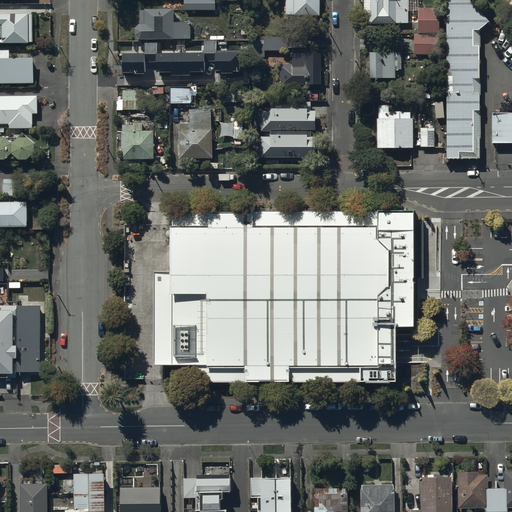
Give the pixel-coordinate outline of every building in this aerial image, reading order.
[(214,0),(183,0),(183,8),(215,8),(214,0)] [(320,0),(285,0),(286,16),(321,15),(320,0)] [(362,0),(363,20),(370,20),(370,21),(408,21),(407,0),(362,0)] [(473,0),(448,0),(448,154),(479,154),(479,26),(489,17),(473,0)] [(172,19),(172,6),(143,5),(143,9),(139,9),(139,21),(138,21),(138,22),(137,22),(136,23),(136,24),(135,24),(135,25),(135,26),(134,27),(134,28),(134,29),(134,30),(134,31),(135,31),(135,32),(135,33),(136,34),(137,35),(137,36),(138,36),(139,37),(140,37),(190,36),(190,19),(172,19)] [(439,7),(418,8),(419,32),(439,32),(439,7)] [(0,41),(29,41),(29,39),(33,39),(33,11),(0,10),(0,41)] [(439,34),(414,34),(414,54),(439,54),(439,34)] [(265,56),(265,49),(288,49),(288,46),(300,46),(300,35),(252,35),(252,56),(265,56)] [(138,60),(134,60),(134,78),(182,78),(182,74),(190,74),(190,58),(202,58),(202,44),(186,44),(186,41),(142,41),(142,43),(138,43),(138,60)] [(0,81),(34,81),(34,54),(9,54),(9,48),(0,47),(0,81)] [(400,50),(368,50),(368,77),(395,77),(395,69),(401,69),(400,50)] [(320,83),(320,52),(292,52),(292,64),(280,64),(280,78),(282,78),(282,83),(320,83)] [(195,85),(169,86),(170,101),(191,101),(191,94),(196,94),(195,85)] [(240,88),(223,88),(223,102),(240,102),(240,88)] [(142,89),(122,89),(122,107),(142,107),(142,89)] [(38,93),(0,93),(0,121),(9,122),(9,127),(33,126),(32,111),(38,111),(38,93)] [(269,136),(261,136),(260,157),(315,158),(315,137),(311,137),(311,130),(314,130),(315,112),(310,112),(310,102),(271,102),(271,110),(260,110),(260,132),(269,132),(269,136)] [(379,118),(377,118),(377,147),(414,147),(413,117),(411,117),(411,112),(400,112),(400,111),(390,111),(390,105),(379,105),(379,118)] [(190,123),(180,123),(180,157),(213,157),(212,109),(190,109),(190,123)] [(511,109),(492,110),(492,140),(511,139),(511,109)] [(120,130),(121,159),(154,159),(154,131),(143,131),(143,123),(134,123),(134,125),(123,125),(123,130),(120,130)] [(435,128),(421,128),(421,146),(435,146),(435,128)] [(0,155),(1,155),(2,155),(3,155),(4,155),(5,155),(6,154),(7,154),(8,153),(9,152),(10,151),(11,151),(11,150),(12,149),(12,148),(12,147),(13,146),(13,147),(13,148),(14,149),(14,150),(15,151),(16,151),(16,152),(17,153),(18,153),(19,154),(20,154),(21,155),(22,155),(23,155),(24,155),(25,155),(26,154),(27,154),(28,154),(29,153),(30,152),(31,151),(32,151),(32,150),(33,149),(33,148),(33,147),(34,147),(34,146),(34,145),(34,144),(34,143),(34,142),(34,141),(33,140),(33,139),(33,138),(32,138),(32,137),(31,136),(30,135),(29,135),(29,134),(28,134),(27,134),(26,133),(25,133),(24,133),(23,133),(22,133),(21,133),(20,133),(20,134),(19,134),(18,134),(17,135),(16,135),(16,136),(15,137),(14,138),(13,139),(13,140),(13,141),(12,142),(12,141),(12,140),(12,139),(11,138),(10,137),(9,136),(9,135),(8,135),(7,134),(6,134),(5,133),(4,133),(3,133),(2,133),(1,133),(0,132),(0,155)] [(14,177),(3,177),(3,193),(14,193),(14,190),(25,190),(25,179),(14,179),(14,177)] [(28,202),(0,201),(0,227),(26,227),(26,226),(28,226),(28,202)] [(360,374),(395,374),(395,347),(395,321),(418,321),(418,271),(422,271),(422,239),(422,215),(413,215),(413,210),(171,211),(171,219),(169,219),(169,266),(153,266),(153,359),(183,359),(184,378),(243,378),(243,375),(288,375),(288,378),(360,378),(360,374)] [(17,306),(0,305),(0,377),(16,378),(17,306)] [(41,306),(18,305),(18,372),(41,372),(41,306)] [(479,472),(458,473),(458,509),(484,509),(484,511),(508,511),(508,509),(511,508),(511,471),(504,471),(504,488),(488,488),(488,476),(479,476),(479,472)] [(98,511),(106,511),(105,473),(76,474),(76,510),(67,511),(66,511),(98,511)] [(228,511),(223,511),(223,501),(226,501),(226,494),(232,494),(232,474),(197,475),(197,477),(183,477),(183,499),(195,499),(195,505),(203,505),(202,511),(193,511),(184,511),(228,511)] [(452,511),(453,476),(421,476),(421,510),(411,511),(452,511)] [(292,511),(292,478),(261,478),(261,480),(251,480),(252,500),(259,500),(258,511),(292,511)] [(160,511),(160,484),(120,485),(121,511),(160,511)] [(47,511),(48,485),(20,485),(20,511),(47,511)] [(348,511),(352,511),(352,503),(348,503),(348,485),(314,485),(313,511),(348,511)] [(394,511),(394,485),(361,485),(361,511),(394,511)]
